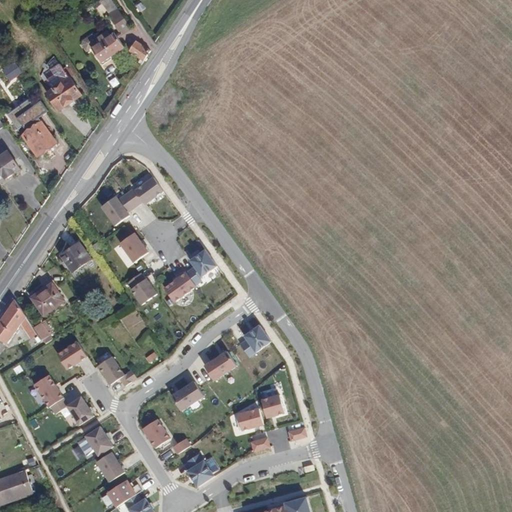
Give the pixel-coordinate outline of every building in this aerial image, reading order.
[(113,12),(119,8),(116,4),(111,7),(113,12)] [(124,33),(132,27),(121,10),(113,15),(124,33)] [(116,31),(111,34),(109,30),(96,38),(99,42),(92,47),(102,62),(126,46),(116,31)] [(137,41),(131,51),(143,60),(150,50),(137,41)] [(145,62),(152,51),(150,50),(143,60),(145,62)] [(49,70),(57,65),(53,57),(38,77),(42,82),(45,80),(52,76),(49,70)] [(51,89),(67,79),(57,65),(49,70),(52,76),(45,80),(51,89)] [(68,78),(67,79),(51,89),(44,94),(56,112),(80,96),(68,78)] [(28,99),(8,114),(18,127),(22,124),(24,126),(47,110),(41,101),(33,106),(28,99)] [(25,139),(43,126),(38,118),(19,131),(25,139)] [(39,160),(58,147),(43,126),(25,139),(39,160)] [(0,180),(0,182),(21,168),(10,150),(0,156),(0,180)] [(133,190),(126,195),(135,208),(144,202),(146,205),(163,193),(153,179),(135,193),(133,190)] [(135,208),(126,195),(119,200),(117,197),(103,208),(116,226),(131,216),(129,213),(135,208)] [(150,253),(136,233),(122,244),(135,263),(150,253)] [(76,275),(93,262),(81,245),(63,258),(76,275)] [(195,267),(187,273),(196,286),(203,281),(201,279),(217,267),(205,251),(200,255),(195,258),(191,261),(195,267)] [(142,273),(129,283),(134,289),(132,290),(143,305),(159,294),(148,279),(146,280),(142,273)] [(196,286),(187,273),(165,288),(175,303),(197,287),(196,286)] [(69,302),(57,285),(44,293),(56,310),(69,302)] [(32,297),(47,317),(56,310),(44,293),(42,290),(32,297)] [(37,344),(45,338),(17,297),(0,322),(0,337),(5,340),(20,318),(37,344)] [(271,343),(259,326),(254,330),(249,333),(244,337),(246,340),(240,345),(249,358),(271,343)] [(88,357),(79,342),(59,355),(68,370),(88,357)] [(145,357),(150,363),(158,357),(154,351),(145,357)] [(238,366),(228,351),(205,366),(215,381),(238,366)] [(117,357),(103,367),(115,385),(125,379),(130,387),(142,379),(137,371),(129,376),(117,357)] [(52,407),(65,398),(50,375),(35,385),(50,408),(52,407)] [(195,382),(173,397),(182,411),(205,396),(195,382)] [(280,395),(263,400),(268,418),(286,413),(280,395)] [(70,405),(65,398),(52,407),(56,414),(68,407),(80,426),(95,416),(83,397),(70,405)] [(265,425),(260,409),(238,415),(243,431),(265,425)] [(172,438),(160,419),(144,429),(156,448),(172,438)] [(107,434),(102,427),(87,436),(100,456),(115,447),(109,439),(107,434)] [(305,428),(289,432),(292,441),(307,437),(305,428)] [(176,446),(180,453),(194,444),(189,437),(176,446)] [(252,442),(255,451),(271,447),(268,438),(252,442)] [(126,472),(113,452),(98,462),(111,482),(126,472)] [(198,487),(215,476),(201,453),(187,462),(192,469),(188,471),(198,487)] [(0,499),(35,487),(27,464),(0,473),(0,499)] [(118,507),(143,491),(139,484),(133,488),(128,480),(108,493),(118,507)] [(127,506),(129,511),(153,511),(147,497),(127,506)] [(311,511),(308,498),(287,504),(287,506),(266,511),(311,511)]
